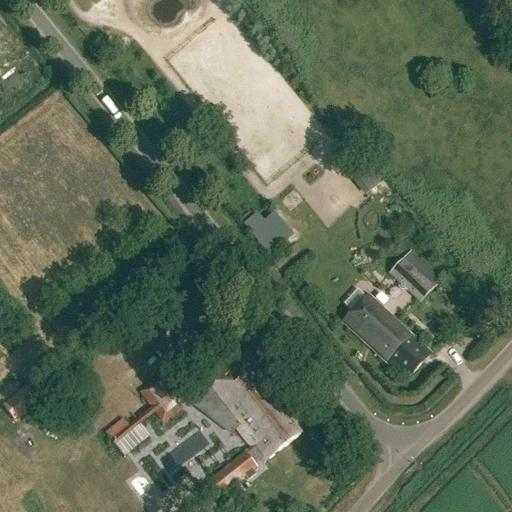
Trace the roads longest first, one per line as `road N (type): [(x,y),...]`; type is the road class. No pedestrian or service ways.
road 1 (tertiary): [(401,462),(22,0)]
road 2 (tertiary): [(401,462),(511,352)]
